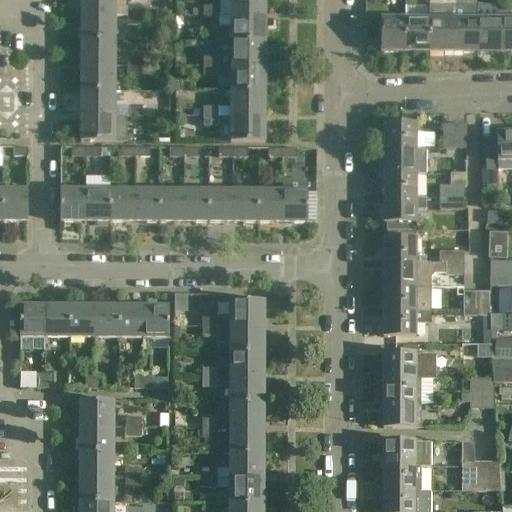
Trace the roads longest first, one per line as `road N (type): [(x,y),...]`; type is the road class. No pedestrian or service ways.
road 1 (residential): [(43,267),(338,267)]
road 2 (residential): [(43,267),(41,54),(9,0)]
road 3 (residential): [(340,511),(338,267)]
road 4 (residential): [(338,97),(511,90)]
road 5 (residential): [(338,267),(338,97)]
road 6 (residential): [(40,511),(40,435),(0,402)]
